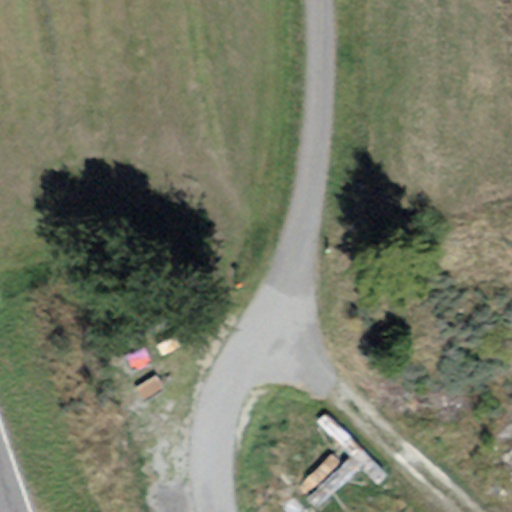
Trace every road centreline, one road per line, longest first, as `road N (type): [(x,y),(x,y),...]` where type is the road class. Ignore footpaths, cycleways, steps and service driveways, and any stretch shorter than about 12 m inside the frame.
road 1 (unclassified): [(220,511),(221,421),(286,294),(303,229),(316,139),(319,0)]
road 2 (track): [(447,511),(269,326)]
